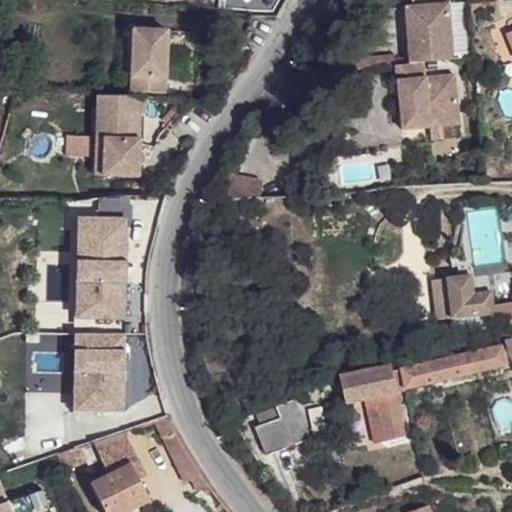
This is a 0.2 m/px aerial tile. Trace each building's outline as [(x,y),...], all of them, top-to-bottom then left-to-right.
[(413,58),(424,57),(456,53),(450,0),(427,0),(408,3),(413,58)] [(116,76),(127,76),(129,29),(119,28),(116,76)] [(129,29),(127,76),(126,92),(163,94),(165,31),(129,29)] [(426,71),(424,57),(413,58),(399,60),(406,125),(433,122),(432,115),(463,112),(457,68),(426,71)] [(123,113),(135,113),(139,113),(140,98),(100,96),(96,176),(132,178),(134,139),(121,138),(123,113)] [(432,115),(433,122),(463,119),(463,112),(432,115)] [(134,139),(135,113),(123,113),(121,138),(134,139)] [(229,176),(228,198),(262,195),(263,181),(229,176)] [(89,223),(67,224),(68,230),(80,230),(83,287),(78,287),(81,327),(119,325),(117,282),(122,282),(122,259),(115,259),(113,216),(89,217),(89,223)] [(73,327),(81,327),(78,287),(83,287),(80,230),(68,230),(73,327)] [(473,274),(448,278),(455,317),(495,311),(495,315),(511,312),(511,301),(496,304),(494,290),(475,293),(473,274)] [(448,278),(435,280),(442,320),(455,317),(448,278)] [(125,330),(81,333),(85,411),(129,408),(125,330)] [(78,412),(85,411),(81,333),(73,333),(78,412)] [(505,348),(399,369),(404,390),(509,368),(505,348)] [(404,390),(399,369),(390,371),(389,367),(339,375),(345,401),(367,397),(377,394),(389,443),(406,439),(398,403),(402,402),(400,391),(404,390)] [(377,394),(367,397),(379,445),(389,443),(377,394)] [(311,436),(295,398),(275,407),(278,417),(255,427),(268,455),(311,436)] [(176,430),(169,414),(154,419),(159,436),(176,430)] [(92,440),(90,441),(95,451),(108,477),(92,485),(105,511),(126,511),(150,500),(131,463),(138,460),(122,430),(115,432),(92,440)] [(184,445),(176,430),(159,436),(183,482),(203,473),(184,445)] [(95,451),(90,441),(82,443),(86,453),(95,451)] [(86,453),(82,443),(58,451),(64,465),(87,458),(86,453)] [(12,511),(8,499),(0,484),(0,511),(12,511)] [(51,511),(42,487),(8,499),(12,511),(51,511)]
